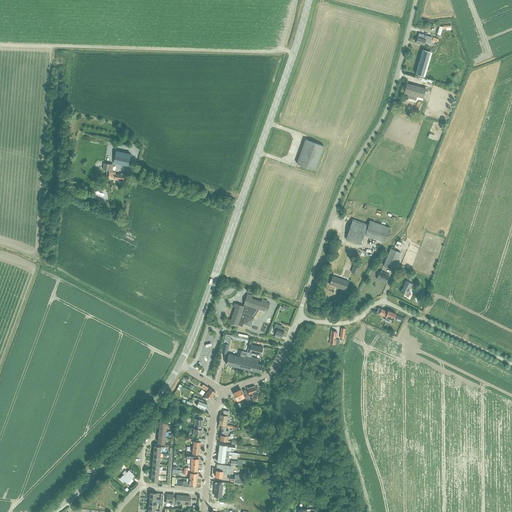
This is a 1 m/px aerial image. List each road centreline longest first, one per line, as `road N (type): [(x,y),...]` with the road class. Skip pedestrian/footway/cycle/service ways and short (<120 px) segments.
road 1 (tertiary): [(179,364),(309,0)]
road 2 (unclassified): [(302,305),(345,181),(388,104),(415,0)]
road 3 (tertiary): [(50,511),(152,408),(179,364)]
road 4 (residential): [(298,317),(343,323),(381,302),(418,318)]
